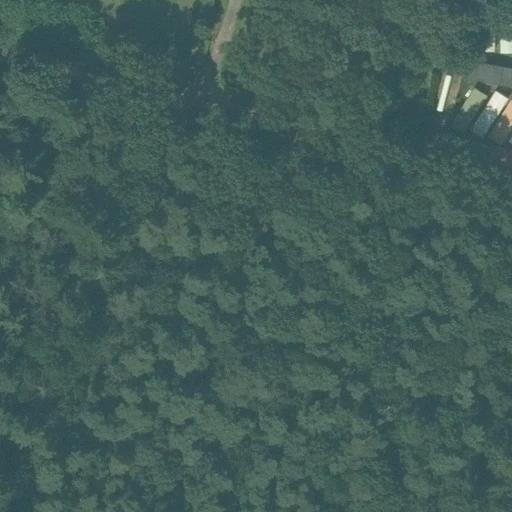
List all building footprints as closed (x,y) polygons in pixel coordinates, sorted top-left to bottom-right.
[(511,26),(501,26),(500,51),(511,51),(511,26)] [(511,65),(480,57),(476,71),(511,80),(511,65)] [(475,82),(456,121),(470,128),(489,88),(475,82)] [(473,128),(486,135),(509,95),(496,88),(473,128)] [(511,100),(492,134),(504,141),(511,128),(511,100)]
